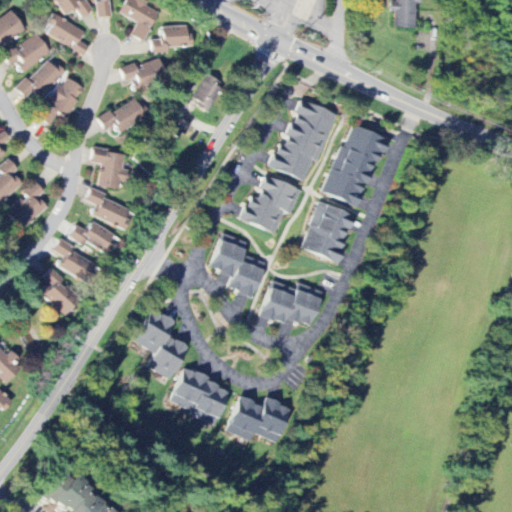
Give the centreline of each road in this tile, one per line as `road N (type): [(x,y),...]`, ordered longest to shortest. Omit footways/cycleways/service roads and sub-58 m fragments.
road 1 (residential): [(0,475),(71,379),(279,45)]
road 2 (residential): [(148,256),(181,281),(177,290),(209,353),(233,377),(270,384),(294,363),(209,284),(181,281)]
road 3 (secondary): [(511,148),(187,0)]
road 4 (residential): [(294,363),(343,289),(418,109)]
road 5 (residential): [(0,282),(28,260),(68,202),(106,55)]
road 6 (residential): [(287,93),(181,281)]
